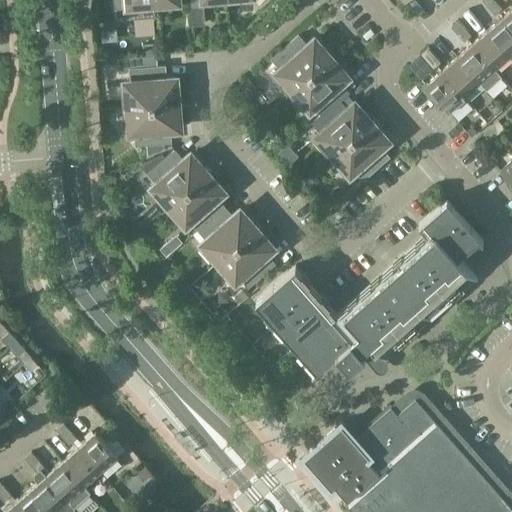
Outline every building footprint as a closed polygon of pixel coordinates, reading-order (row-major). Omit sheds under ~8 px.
[(154,3),(153,0),(114,0),(116,17),(155,14),(154,3)] [(495,1),(489,6),(495,13),(501,7),(495,1)] [(191,6),(193,25),(206,23),(204,5),(191,6)] [(511,7),(502,16),(511,26),(511,7)] [(511,26),(502,16),(487,29),(511,55),(511,54),(511,26)] [(452,26),(458,33),(464,27),(458,21),(452,26)] [(464,27),(458,33),(464,40),(471,34),(464,27)] [(487,29),(472,43),(495,69),(511,55),(487,29)] [(276,71),(293,89),(331,56),(314,37),(307,44),(298,34),(272,57),(281,66),(276,71)] [(472,43),(457,56),(480,82),(495,69),(472,43)] [(421,53),(427,60),(434,54),(428,47),(421,53)] [(434,54),(427,60),(433,67),(440,61),(434,54)] [(314,104),(322,113),(339,99),(348,91),(340,82),(347,75),(331,56),(293,89),(310,108),(314,104)] [(457,56),(441,70),(464,96),(480,82),(457,56)] [(125,81),(127,106),(178,102),(175,77),(167,78),(166,65),(130,68),(131,81),(125,81)] [(464,96),(441,70),(425,84),(448,110),(464,96)] [(317,135),(333,154),(371,120),(355,101),(347,108),(339,99),(322,113),(313,121),(321,131),(317,135)] [(178,102),(127,106),(129,131),(135,131),(136,144),(147,143),(147,156),(165,148),(164,141),(171,141),(170,128),(180,127),(178,102)] [(371,120),(333,154),(350,172),(355,168),(363,178),(389,155),(380,146),(388,139),(371,120)] [(498,120),(491,126),(497,133),(504,127),(498,120)] [(497,133),(491,126),(484,132),(490,140),(497,133)] [(153,185),(169,204),(207,171),(190,152),(183,159),(174,149),(166,156),(163,153),(140,162),(148,172),(157,181),(153,185)] [(511,159),(500,169),(511,182),(511,159)] [(190,219),(198,228),(224,206),(216,197),(224,190),(207,171),(169,204),(186,223),(190,219)] [(386,359),(478,278),(458,255),(481,236),(447,197),(423,219),(434,232),(336,318),(292,267),(255,299),(316,369),(337,351),(350,365),(366,352),(362,348),(370,341),(386,359)] [(202,241),(219,260),(256,227),(240,208),(232,215),(224,206),(198,228),(206,237),(202,241)] [(256,227),(219,260),(235,279),(240,275),(248,285),(274,262),(266,253),(273,246),(256,227)] [(2,324),(0,326),(0,334),(2,337),(9,331),(2,324)] [(18,355),(24,362),(31,356),(24,349),(18,355)] [(31,356),(24,362),(30,369),(37,364),(31,356)] [(511,511),(511,490),(423,390),(422,390),(420,388),(417,387),(414,387),(410,389),(409,389),(392,403),(390,401),(355,432),(355,436),(354,437),(381,468),(353,492),(352,492),(347,496),(343,499),(347,503),(347,504),(354,511),(511,511)] [(335,483),(347,496),(352,492),(353,492),(381,468),(354,437),(355,436),(355,432),(344,420),(342,422),(342,421),(338,425),(338,424),(325,435),(326,435),(320,440),(307,451),(304,454),(307,458),(315,467),(320,473),(328,482),(332,486),(335,483)] [(57,429),(63,436),(70,430),(64,423),(57,429)] [(70,430),(63,436),(69,443),(76,437),(70,430)] [(95,431),(78,446),(100,470),(117,455),(95,431)] [(78,446),(62,460),(84,485),(100,470),(78,446)] [(25,457),(31,464),(37,458),(31,452),(25,457)] [(37,458),(31,464),(37,471),(43,465),(37,458)] [(62,460),(46,474),(74,506),(90,492),(84,485),(62,460)] [(46,474),(29,488),(50,511),(52,511),(59,506),(63,511),(67,511),(74,506),(46,474)] [(5,487),(0,490),(0,494),(4,499),(11,494),(5,487)] [(50,511),(29,488),(13,503),(21,511),(50,511)] [(21,511),(13,503),(2,511),(21,511)]
